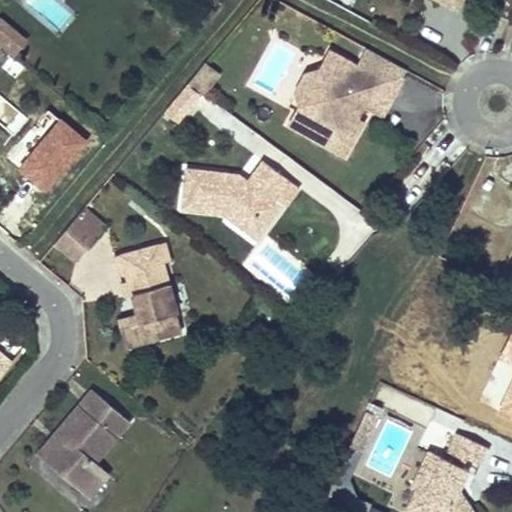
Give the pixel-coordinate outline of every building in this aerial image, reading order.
[(28,38),(1,15),(0,15),(0,42),(14,55),(28,38)] [(382,114),(396,87),(329,51),(319,69),(324,83),(314,101),(300,105),(290,123),(344,153),(361,121),(353,117),(361,102),(382,114)] [(218,73),(204,62),(200,68),(213,79),(218,73)] [(201,93),(213,79),(200,68),(187,83),(201,93)] [(324,83),(319,69),(305,72),(294,92),(300,105),(314,101),(324,83)] [(185,113),(201,93),(187,83),(171,102),(185,113)] [(177,122),(185,113),(171,102),(164,111),(177,122)] [(273,199),(288,179),(263,160),(247,181),(238,174),(186,168),(181,208),(223,213),(224,209),(230,210),(251,225),(270,199),(273,201),(273,199)] [(23,185),(0,211),(0,220),(18,237),(46,205),(23,185)] [(256,237),(280,205),(273,199),(273,201),(270,199),(251,225),(230,210),(224,209),(223,213),(256,237)] [(93,230),(100,222),(84,208),(73,221),(65,230),(86,248),(98,234),(93,230)] [(98,234),(105,226),(100,222),(93,230),(98,234)] [(86,248),(65,230),(55,242),(76,260),(86,248)] [(170,259),(165,243),(158,245),(162,262),(170,259)] [(162,262),(158,245),(114,257),(119,275),(127,273),(129,280),(138,314),(140,322),(134,334),(136,343),(182,331),(162,262)] [(132,293),(129,280),(122,282),(125,295),(132,293)] [(140,322),(138,314),(118,319),(126,346),(136,343),(134,334),(140,322)] [(0,376),(12,362),(0,351),(0,376)] [(95,460),(129,420),(93,389),(58,431),(62,435),(43,458),(82,492),(103,467),(95,460)] [(43,458),(62,435),(58,431),(38,454),(43,458)] [(457,489),(467,468),(461,465),(465,457),(479,464),(487,447),(457,433),(446,458),(429,450),(413,486),(417,488),(407,508),(416,511),(460,511),(456,505),(451,502),(447,500),(451,491),(455,494),(457,489)] [(88,496),(109,472),(103,467),(82,492),(88,496)] [(472,511),(457,489),(455,494),(451,502),(456,505),(460,511),(472,511)] [(451,502),(455,494),(451,491),(447,500),(451,502)]
